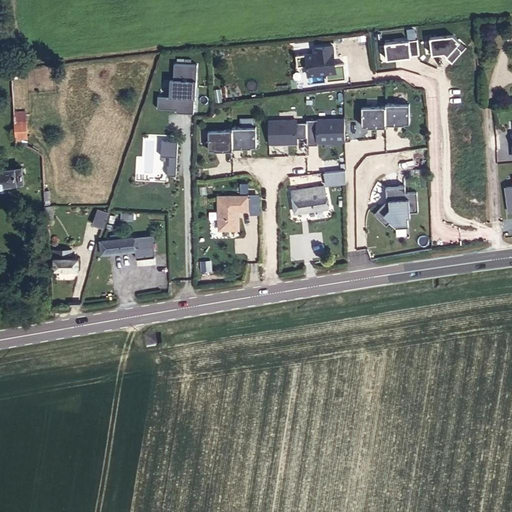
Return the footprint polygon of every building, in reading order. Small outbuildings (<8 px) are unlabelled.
[(453,35),(430,37),(432,54),(444,53),(447,55),(446,58),(452,63),(466,47),(453,35)] [(418,39),(385,42),(387,60),(411,57),(411,56),(419,55),(418,39)] [(316,54),(297,56),(299,67),(308,66),(309,76),(328,75),(329,82),(347,80),(345,63),(339,64),(336,64),(335,57),(333,46),(315,48),(316,54)] [(196,64),(173,63),(172,96),(158,95),(157,108),(177,108),(177,112),(194,113),(194,87),(196,87),(196,64)] [(385,101),(385,103),(385,125),(395,125),(395,122),(404,122),(404,123),(409,123),(409,101),(385,101)] [(385,103),(362,103),(362,126),(367,126),(367,127),(385,127),(385,125),(385,103)] [(14,115),(16,139),(27,138),(26,114),(14,115)] [(233,126),(233,147),(242,147),(242,144),(251,144),(251,145),(257,145),(256,126),(255,126),(255,117),(242,117),(242,126),(233,126)] [(344,117),(307,118),(307,136),(307,143),(318,143),(317,141),(345,140),(344,117)] [(307,118),(268,119),(269,142),(296,141),(297,136),(307,136),(307,118)] [(233,147),(233,126),(209,126),(209,149),(215,149),(215,147),(224,147),(224,150),(233,150),(233,147)] [(0,186),(5,186),(5,184),(24,182),(22,167),(4,169),(3,163),(0,163),(0,186)] [(346,168),(324,171),(327,183),(346,181),(346,168)] [(325,183),(290,188),(293,211),(328,206),(325,183)] [(385,201),(373,215),(386,226),(390,221),(395,225),(395,228),(407,227),(406,217),(409,216),(408,212),(416,211),(414,191),(403,192),(402,186),(383,188),(385,201)] [(218,195),(218,230),(239,229),(238,210),(248,210),(248,194),(218,195)] [(45,206),(46,217),(53,217),(53,206),(45,206)] [(108,212),(99,209),(94,224),(104,227),(108,212)] [(101,241),(102,254),(136,250),(137,258),(154,256),(152,235),(120,239),(119,234),(111,235),(112,239),(101,241)] [(67,256),(67,249),(54,250),(54,257),(54,269),(79,269),(79,256),(72,256),(67,256)] [(155,337),(145,338),(147,347),(156,346),(155,337)]
